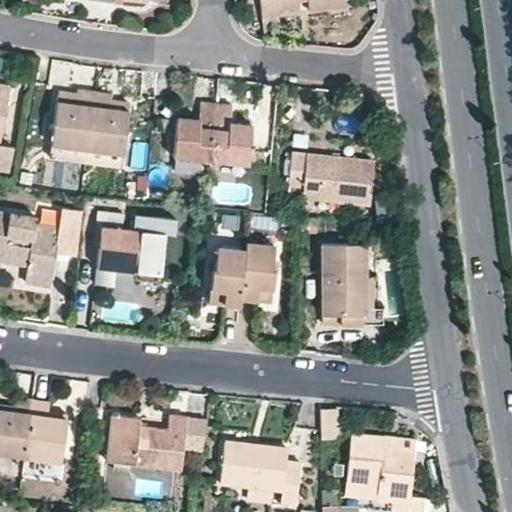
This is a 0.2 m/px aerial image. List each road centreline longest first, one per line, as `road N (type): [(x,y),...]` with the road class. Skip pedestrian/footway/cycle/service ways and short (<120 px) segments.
road 1 (primary): [(450,0),(511,463)]
road 2 (residential): [(0,344),(451,389)]
road 3 (residential): [(410,74),(451,389)]
road 4 (residential): [(218,50),(410,74)]
road 5 (residential): [(0,26),(166,50)]
road 6 (residential): [(451,389),(471,511)]
